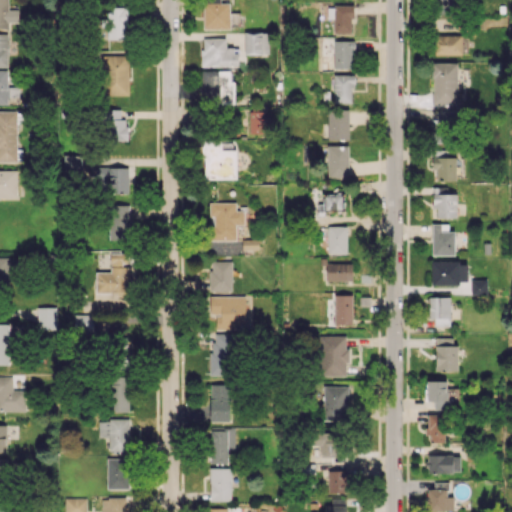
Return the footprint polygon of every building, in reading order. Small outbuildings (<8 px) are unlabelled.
[(0,0),(0,28),(9,29),(9,22),(18,23),(19,9),(8,9),(8,0),(0,0)] [(202,0),(204,29),(229,28),(229,3),(220,3),(220,0),(202,0)] [(457,0),(434,0),(435,14),(458,13),(457,0)] [(126,7),(107,7),(107,34),(114,34),(115,43),(127,43),(126,7)] [(243,53),(269,54),(269,32),(244,32),(243,53)] [(0,66),(7,67),(8,34),(0,33),(0,66)] [(434,55),(462,54),(461,35),(434,35),(434,55)] [(237,66),(237,47),(226,47),(226,38),(201,38),(201,66),(237,66)] [(334,68),(354,68),(354,40),(333,40),(334,68)] [(128,94),(128,59),(104,59),(104,94),(128,94)] [(457,63),(432,62),(432,105),(457,105),(457,63)] [(0,103),(8,104),(7,69),(0,69),(0,103)] [(230,71),(201,70),(200,93),(206,93),(206,104),(234,104),(234,81),(230,81),(230,71)] [(352,103),(352,74),(334,74),(333,102),(352,103)] [(127,140),(127,119),(121,119),(120,109),(105,109),(106,141),(127,140)] [(349,139),(348,109),(327,109),(328,139),(349,139)] [(16,111),(0,110),(0,160),(15,161),(16,111)] [(248,111),(249,133),(266,133),(265,111),(248,111)] [(436,118),(433,144),(451,146),(454,113),(442,111),(441,118),(436,118)] [(203,179),(236,179),(236,150),(221,149),(221,141),(204,141),(203,179)] [(348,145),(327,145),(327,177),(348,177),(348,145)] [(456,180),(456,156),(446,156),(446,152),(432,152),(433,170),(436,170),(436,180),(456,180)] [(81,154),(63,155),(64,171),(81,170),(81,154)] [(128,193),(128,167),(96,167),(96,180),(109,179),(110,193),(128,193)] [(17,170),(0,169),(0,197),(17,198),(17,170)] [(437,218),(457,217),(456,193),(432,194),(433,208),(437,208),(437,218)] [(324,209),(343,210),(343,194),(323,194),(322,204),(318,203),(317,214),(324,215),(324,209)] [(236,240),(236,225),(244,225),(244,211),(236,211),(236,202),(209,202),(209,216),(212,216),(212,240),(236,240)] [(108,205),(109,240),(129,239),(128,205),(108,205)] [(454,255),(454,231),(448,231),(448,224),(432,223),(431,255),(454,255)] [(327,253),(347,253),(347,226),(327,225),(327,253)] [(259,239),(242,239),(242,250),(259,249),(259,239)] [(95,272),(96,292),(130,292),(129,253),(110,253),(110,272),(95,272)] [(0,279),(0,285),(10,285),(9,257),(0,257),(0,279)] [(231,291),(232,261),(210,261),(209,291),(231,291)] [(431,284),(467,283),(467,261),(431,262),(431,284)] [(326,280),(351,280),(352,263),(326,262),(326,280)] [(487,294),(487,279),(470,279),(470,294),(487,294)] [(352,295),(334,295),(334,324),(352,324),(352,295)] [(244,296),(210,296),(210,314),(216,314),(216,330),(244,329),(244,296)] [(434,325),(449,326),(450,297),(429,297),(428,318),(434,318),(434,325)] [(56,307),(37,307),(37,329),(56,329),(56,307)] [(92,315),(74,314),(74,333),(92,333),(92,315)] [(0,364),(9,364),(9,324),(0,323),(0,364)] [(210,374),(234,375),(235,333),(212,333),(210,374)] [(346,335),(319,336),(319,376),(346,375),(345,363),(347,363),(346,335)] [(127,337),(108,338),(109,369),(128,368),(127,337)] [(435,371),(458,370),(457,345),(453,345),(453,337),(435,337),(435,371)] [(12,376),(0,375),(0,410),(26,411),(26,390),(12,390),(12,376)] [(129,411),(128,376),(108,376),(109,412),(129,411)] [(426,401),(434,400),(434,409),(447,409),(447,380),(426,381),(426,401)] [(229,421),(230,384),(210,384),(209,421),(229,421)] [(322,420),(348,421),(349,386),(322,385),(322,420)] [(428,442),(445,442),(444,414),(427,414),(428,442)] [(98,437),(109,437),(108,451),(128,452),(129,418),(107,417),(107,421),(98,421),(98,437)] [(234,429),(210,429),(210,463),(227,463),(227,453),(234,453),(234,429)] [(320,445),(320,457),(337,456),(337,432),(311,432),(311,445),(320,445)] [(427,455),(427,473),(460,473),(460,455),(427,455)] [(107,489),(128,488),(128,457),(106,458),(107,489)] [(231,501),(230,467),(209,468),(210,501),(231,501)] [(328,493),(347,493),(347,470),(328,470),(328,493)] [(448,482),(434,482),(433,489),(427,489),(427,511),(453,511),(453,496),(447,496),(448,482)] [(86,511),(86,498),(65,498),(64,511),(86,511)] [(101,511),(130,511),(131,498),(102,498),(101,511)]
